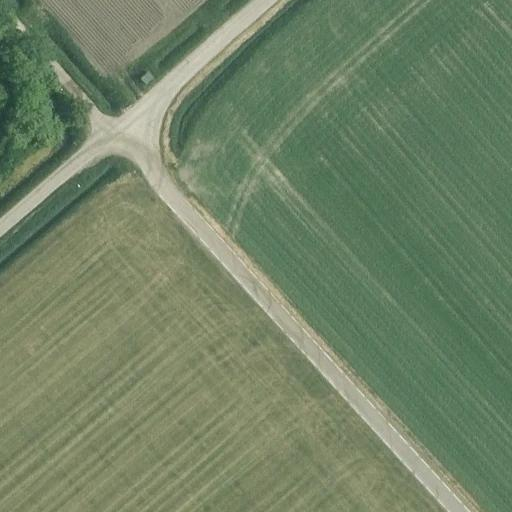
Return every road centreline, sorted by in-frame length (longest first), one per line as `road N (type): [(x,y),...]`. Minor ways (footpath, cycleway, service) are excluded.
road 1 (unclassified): [(457,511),(116,134)]
road 2 (unclassified): [(116,134),(272,0)]
road 3 (unclassified): [(0,229),(116,134)]
